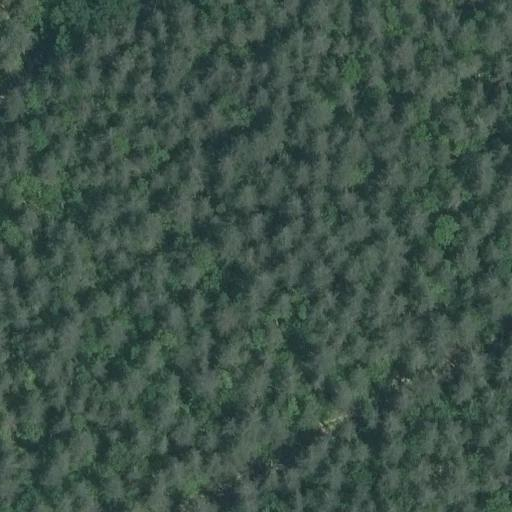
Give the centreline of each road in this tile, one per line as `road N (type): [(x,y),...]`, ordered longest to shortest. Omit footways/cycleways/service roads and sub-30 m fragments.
road 1 (track): [(511,335),(194,511)]
road 2 (track): [(188,0),(0,100)]
